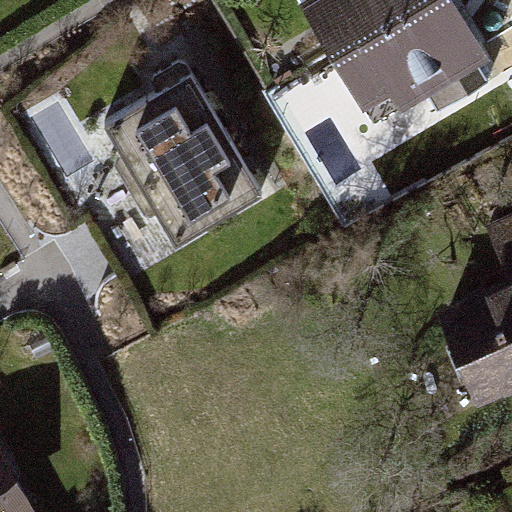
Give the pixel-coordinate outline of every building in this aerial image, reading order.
[(308,0),(334,44),(411,0),(308,0)] [(460,0),(411,0),(334,44),(366,100),(393,84),(402,102),(426,89),(438,110),(487,82),(475,61),(490,52),(460,0)] [(193,70),(111,118),(181,236),(262,188),(193,70)] [(511,212),(488,223),(509,273),(440,302),(480,397),(511,382),(511,212)] [(0,511),(32,511),(42,506),(0,427),(0,511)]
